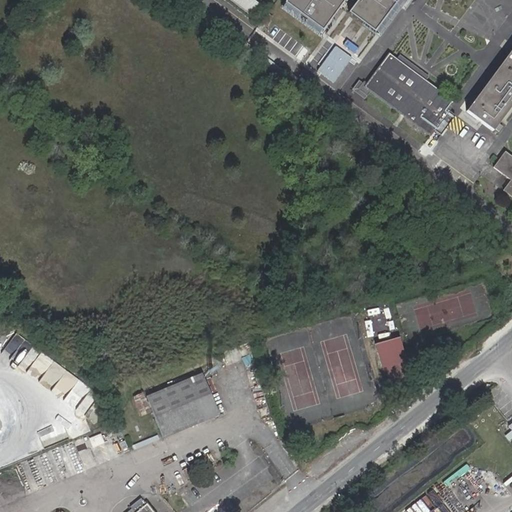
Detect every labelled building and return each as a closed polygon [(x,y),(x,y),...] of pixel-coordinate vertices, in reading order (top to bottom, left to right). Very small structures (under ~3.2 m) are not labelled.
[(230,0),(252,17),(261,6),(252,0),(230,0)] [(340,0),(285,0),(283,4),(320,31),(342,1),(340,0)] [(358,0),(349,13),(374,32),(397,0),(405,0),(408,1),(408,0),(358,0)] [(242,46),(249,51),(252,47),(245,42),(242,46)] [(511,50),(467,112),(493,132),(511,107),(511,50)] [(375,79),(371,76),(363,88),(428,138),(453,105),(387,55),(379,66),(382,69),(375,79)] [(266,58),(259,66),(271,74),(277,67),(266,58)] [(379,66),(371,76),(375,79),(382,69),(379,66)] [(508,183),(501,193),(511,201),(511,161),(503,154),(491,170),(508,183)] [(392,385),(409,380),(398,340),(380,344),(392,385)] [(375,346),(387,386),(392,385),(380,344),(375,346)] [(146,397),(161,433),(169,430),(170,433),(217,413),(201,374),(146,397)] [(131,395),(140,415),(149,410),(141,391),(131,395)] [(135,448),(160,438),(157,433),(133,443),(135,448)] [(156,511),(148,502),(147,502),(142,496),(131,504),(133,506),(136,511),(134,511),(156,511)]
